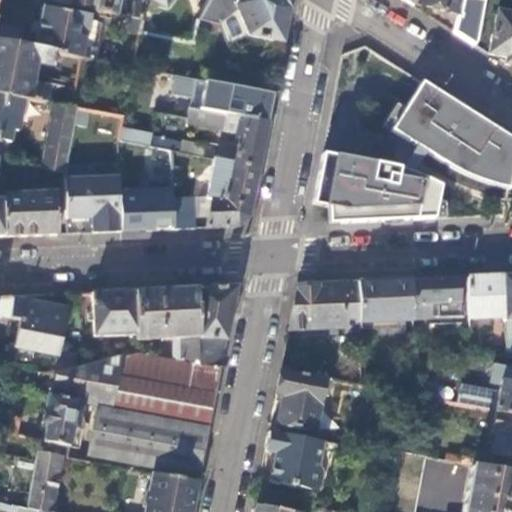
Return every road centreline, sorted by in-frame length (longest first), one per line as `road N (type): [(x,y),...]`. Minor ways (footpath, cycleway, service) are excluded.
road 1 (residential): [(0,267),(263,256)]
road 2 (residential): [(263,256),(316,0)]
road 3 (residential): [(215,511),(263,256)]
road 4 (residential): [(263,256),(511,246)]
road 5 (residential): [(344,0),(511,105)]
